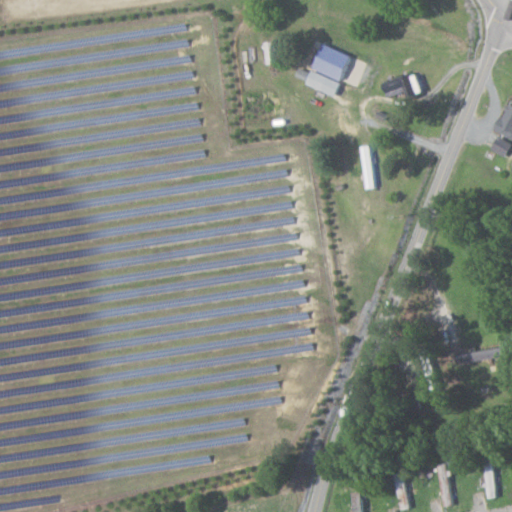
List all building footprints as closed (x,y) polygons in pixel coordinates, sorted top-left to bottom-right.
[(315,68),(343,80),(354,56),(326,43),(315,68)] [(302,66),(297,79),(338,94),(343,81),(302,66)] [(385,82),(390,97),(408,90),(411,99),(421,95),(413,72),(385,82)] [(511,103),(508,102),(497,132),(511,137),(511,103)] [(511,145),(511,142),(499,136),(493,149),(506,156),(511,145)] [(453,503),(450,463),(441,464),(444,503),(453,503)]
